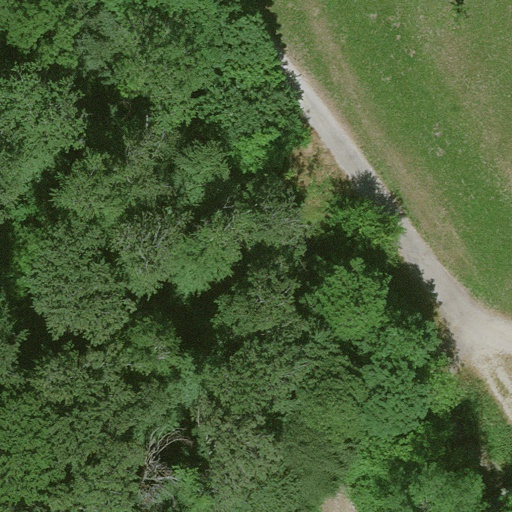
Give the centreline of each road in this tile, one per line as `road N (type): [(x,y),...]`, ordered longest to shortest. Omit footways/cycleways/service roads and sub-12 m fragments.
road 1 (track): [(211,0),(467,333)]
road 2 (track): [(340,511),(349,460),(467,333)]
